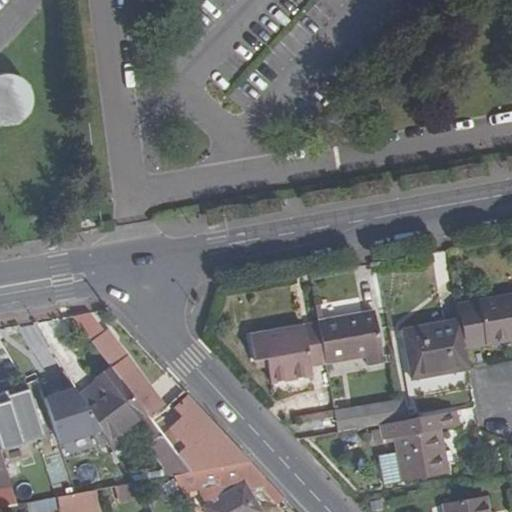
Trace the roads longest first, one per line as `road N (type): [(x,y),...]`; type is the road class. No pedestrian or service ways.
road 1 (unclassified): [(511,126),(150,193),(122,174),(104,0)]
road 2 (tertiary): [(511,196),(154,263)]
road 3 (residential): [(154,263),(181,350),(330,511)]
road 4 (tertiary): [(154,263),(0,290)]
